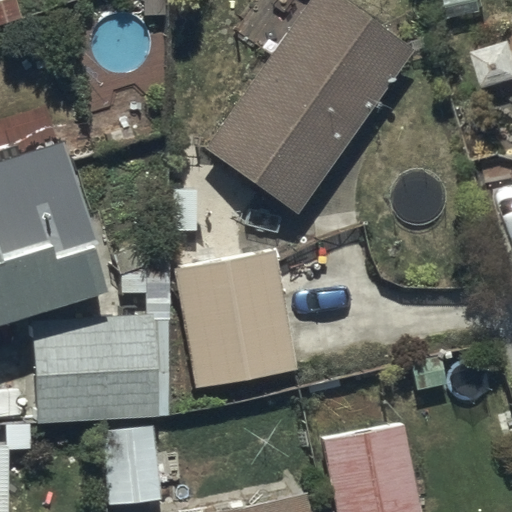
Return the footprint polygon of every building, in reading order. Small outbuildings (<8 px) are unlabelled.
[(317,0),(313,0),(200,161),(289,224),(404,61),(317,0)] [(0,323),(120,286),(69,125),(0,146),(0,323)] [(170,276),(190,394),(291,377),(271,259),(170,276)] [(159,312),(23,319),(28,419),(164,412),(159,312)] [(157,498),(148,426),(99,432),(109,504),(157,498)] [(456,511),(441,427),(320,449),(331,511),(456,511)]
